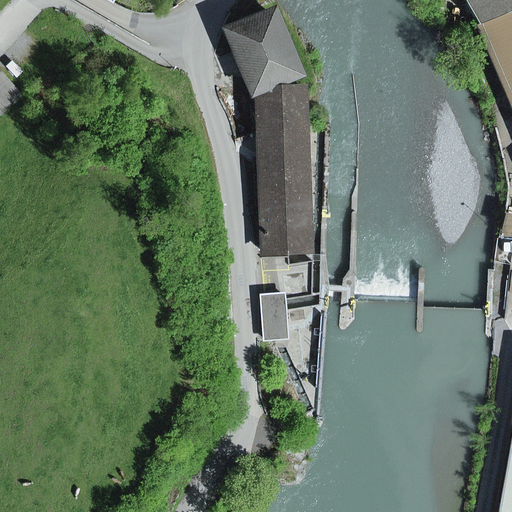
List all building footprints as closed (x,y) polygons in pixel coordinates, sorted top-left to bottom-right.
[(511,0),(463,0),(477,25),(488,20),(511,10),(511,0)] [(511,10),(488,20),(511,75),(511,10)] [(235,33),(256,87),(296,73),(275,18),(235,33)] [(0,113),(22,95),(12,84),(3,72),(0,74),(0,113)] [(256,91),(262,252),(310,250),(304,89),(256,91)] [(274,339),(286,338),(284,311),(284,306),(283,301),(312,296),(312,261),(289,265),(276,267),(283,295),(264,296),(265,307),(262,307),(265,340),(274,339)] [(511,511),(511,435),(498,511),(511,511)]
